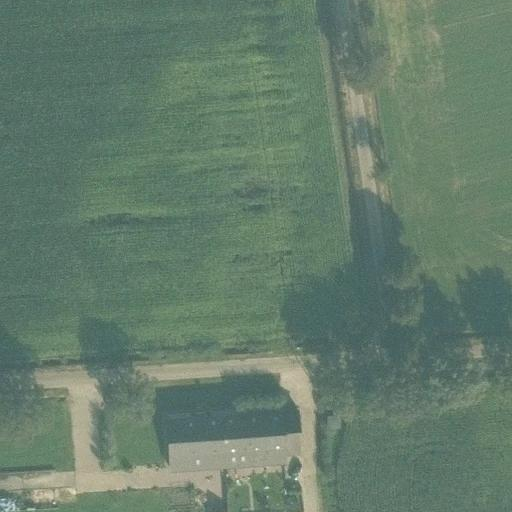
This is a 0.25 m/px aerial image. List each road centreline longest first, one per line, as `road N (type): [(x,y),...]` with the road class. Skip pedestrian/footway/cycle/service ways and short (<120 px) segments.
road 1 (unclassified): [(0,386),(388,357)]
road 2 (unclassified): [(388,357),(341,0)]
road 3 (track): [(300,365),(316,511)]
road 4 (unclassified): [(388,357),(511,350)]
